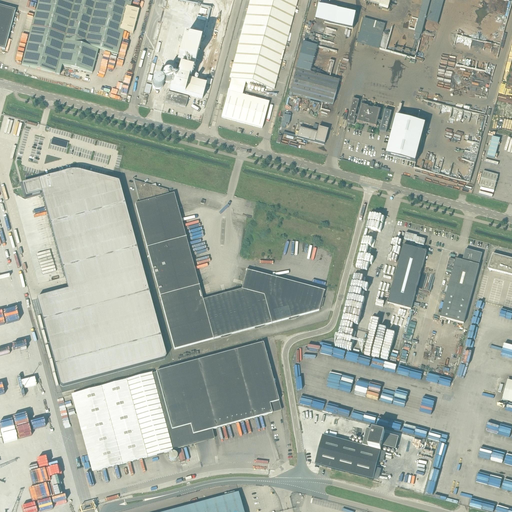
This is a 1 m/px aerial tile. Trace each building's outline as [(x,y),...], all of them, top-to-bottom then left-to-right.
[(133,34),(134,29),(139,10),(129,8),(131,0),(38,0),(22,65),(59,75),(62,65),(92,73),(98,49),(118,55),(124,31),(133,34)] [(272,90),(274,85),(296,0),(251,0),(231,79),(272,90)] [(0,48),(5,50),(15,10),(0,5),(0,48)] [(404,34),(406,29),(389,23),(387,28),(395,31),(393,37),(400,40),(400,41),(406,42),(408,35),(404,34)] [(195,64),(200,43),(183,39),(178,60),(195,64)] [(191,78),(193,71),(178,67),(176,77),(188,80),(188,78),(191,78)] [(337,106),(339,102),(344,82),(295,69),(290,89),(289,94),(337,106)] [(172,77),(171,75),(169,74),(167,73),(165,74),(164,75),(163,77),(162,79),(163,81),(164,82),(165,83),(167,84),(169,83),(171,82),(172,81),(172,79),(172,77)] [(202,100),(206,85),(188,80),(176,77),(173,76),(169,91),(202,100)] [(163,83),(162,81),(160,80),(158,79),(156,80),(154,81),(153,83),(152,85),(153,87),(154,89),(156,90),(158,90),(160,90),(162,89),(163,87),(163,85),(163,83)] [(152,86),(146,84),(144,93),(150,94),(152,86)] [(167,92),(165,102),(179,106),(185,108),(188,98),(167,92)] [(268,106),(227,96),(221,118),(262,129),(268,106)] [(353,99),(347,123),(354,124),(356,118),(355,118),(355,117),(358,117),(358,116),(356,115),(360,101),(353,99)] [(373,109),(368,107),(368,106),(361,105),(358,116),(358,117),(357,121),(364,123),(366,123),(365,125),(367,125),(368,123),(369,124),(369,125),(376,127),(377,123),(378,121),(381,110),(373,108),(373,109)] [(377,123),(381,124),(379,131),(387,133),(391,117),(392,112),(385,110),(382,122),(378,121),(377,123)] [(284,115),(281,127),(285,128),(286,124),(289,124),(290,116),(284,115)] [(390,141),(387,155),(416,163),(426,124),(397,117),(395,122),(394,128),(390,141)] [(299,128),(297,138),(324,145),(328,130),(318,128),(317,132),(299,128)] [(505,138),(496,136),(492,154),(500,156),(505,138)] [(67,172),(22,184),(26,198),(42,193),(68,290),(37,299),(60,385),(62,387),(164,359),(166,357),(142,268),(119,182),(81,172),(79,172),(77,171),(75,171),(73,171),(71,172),(69,172),(67,172)] [(494,190),(498,175),(483,171),(479,186),(494,190)] [(169,195),(168,190),(134,180),(140,203),(135,204),(136,209),(174,350),(319,311),(324,291),(246,271),(241,290),(203,300),(187,242),(174,194),(169,195)] [(424,246),(426,240),(417,237),(417,236),(406,233),(404,239),(416,242),(415,243),(424,246)] [(411,310),(427,252),(402,245),(387,304),(411,310)] [(464,324),(482,254),(466,249),(463,261),(456,259),(440,318),(464,324)] [(511,259),(493,254),(491,260),(492,261),(491,262),(489,269),(511,275),(511,259)] [(462,357),(465,345),(463,345),(464,339),(467,339),(469,333),(450,328),(444,353),(462,357)] [(263,343),(155,372),(170,431),(190,425),(193,435),(212,430),(272,414),(269,404),(279,401),(263,343)] [(434,370),(438,352),(418,348),(416,353),(406,351),(403,364),(434,370)] [(443,354),(439,369),(449,372),(453,357),(443,354)] [(97,471),(176,450),(155,372),(76,394),(97,471)] [(511,402),(511,381),(508,380),(502,400),(511,402)] [(18,415),(10,417),(15,435),(22,434),(18,415)] [(40,415),(34,417),(38,430),(49,427),(48,421),(42,422),(40,415)] [(395,450),(399,438),(367,429),(363,446),(323,435),(319,448),(320,448),(315,465),(373,480),(382,446),(395,450)] [(429,446),(410,441),(398,484),(417,490),(429,446)] [(479,494),(476,505),(484,507),(487,496),(479,494)] [(242,511),(241,504),(239,499),(207,507),(206,504),(201,505),(201,508),(188,511),(242,511)]
